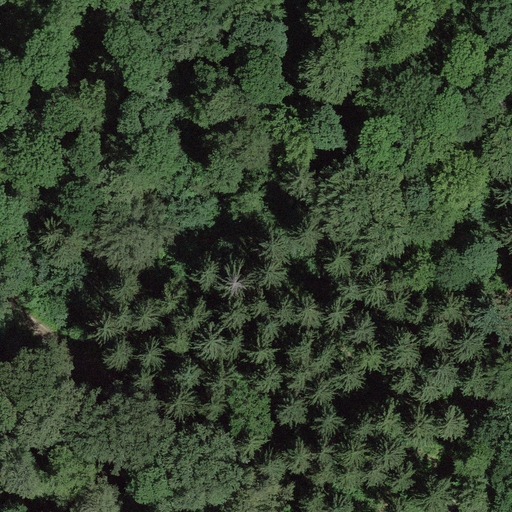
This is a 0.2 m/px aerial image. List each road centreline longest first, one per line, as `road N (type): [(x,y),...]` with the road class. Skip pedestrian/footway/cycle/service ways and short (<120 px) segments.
road 1 (track): [(286,511),(0,296)]
road 2 (track): [(449,511),(511,342)]
